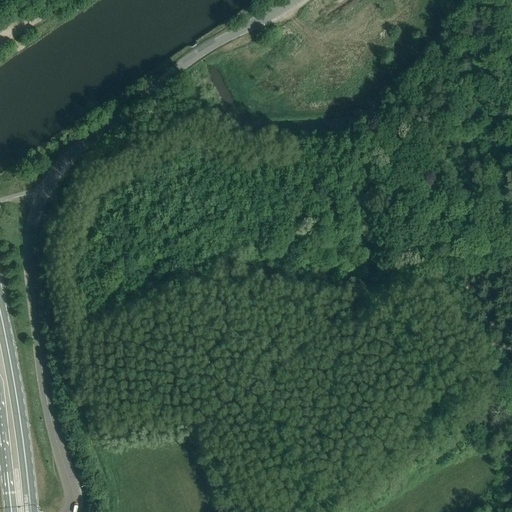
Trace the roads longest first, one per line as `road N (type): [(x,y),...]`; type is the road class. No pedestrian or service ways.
road 1 (unclassified): [(72,511),(45,395),(29,269),(43,190),(78,147),(178,63),(296,0)]
road 2 (primary): [(30,511),(0,313)]
